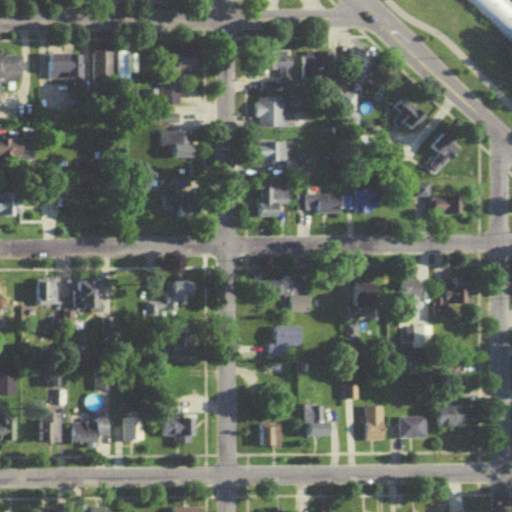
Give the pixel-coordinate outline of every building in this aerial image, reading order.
[(467,0),(503,0),(511,8),(511,34),(507,39),(467,0)] [(111,52),(92,52),(92,89),(111,89),(111,52)] [(141,78),(139,55),(118,57),(120,79),(141,78)] [(292,57),(271,57),(271,86),(292,86),(292,57)] [(300,82),(336,82),(336,57),(300,57),(300,82)] [(349,57),(349,89),(369,89),(369,57),(349,57)] [(82,58),(46,58),(46,85),(82,85),(82,58)] [(199,79),(199,58),(169,58),(169,79),(199,79)] [(0,96),(1,96),(1,86),(23,86),(23,62),(0,62),(0,96)] [(178,111),(178,89),(160,89),(160,111),(178,111)] [(294,133),(294,117),(283,117),(283,103),(254,103),(254,133),(294,133)] [(177,118),(158,118),(158,127),(177,127),(177,118)] [(190,152),(190,136),(158,136),(158,152),(190,152)] [(460,156),(444,138),(430,151),(436,159),(425,169),(434,180),(460,156)] [(342,142),(342,153),(372,153),(372,142),(342,142)] [(35,144),(0,144),(0,163),(35,164),(35,144)] [(285,167),(285,148),(258,148),(258,167),(285,167)] [(463,220),(463,200),(430,200),(429,189),(415,189),(416,202),(431,202),(431,221),(463,220)] [(280,210),(287,210),(288,193),(258,192),(258,223),(280,224),(280,210)] [(356,219),(378,219),(378,195),(356,195),(356,219)] [(23,199),(0,199),(0,221),(23,221),(23,199)] [(296,219),(341,219),(341,200),(296,200),(296,219)] [(175,218),(190,230),(200,219),(185,206),(175,218)] [(472,282),(445,282),(445,310),(472,310),(472,282)] [(34,311),(56,311),(56,283),(34,283),(34,311)] [(77,285),(77,315),(103,315),(103,285),(77,285)] [(145,319),(176,318),(176,310),(194,310),(193,286),(174,286),(174,299),(165,299),(165,306),(145,306),(145,319)] [(309,318),(309,301),(288,301),(288,318),(309,318)] [(358,347),(358,330),(345,330),(345,347),(358,347)] [(266,358),(301,358),(301,331),(274,331),(274,348),(266,348),(266,358)] [(0,370),(0,401),(17,401),(17,371),(0,370)] [(93,375),(93,393),(109,393),(109,375),(93,375)] [(315,426),(315,409),(303,409),(303,441),(331,441),(331,426),(315,426)] [(468,431),(468,410),(435,410),(435,431),(468,431)] [(383,445),(383,411),(364,411),(364,445),(383,445)] [(0,444),(13,445),(13,413),(0,413),(0,444)] [(59,417),(40,417),(40,446),(59,446),(59,417)] [(142,422),(122,422),(122,445),(142,445),(142,422)] [(173,448),(194,448),(194,422),(160,422),(160,442),(173,442),(173,448)] [(427,422),(399,422),(399,443),(427,443),(427,422)] [(100,447),(100,426),(70,426),(70,447),(100,447)] [(259,427),(259,449),(281,449),(281,427),(259,427)]
